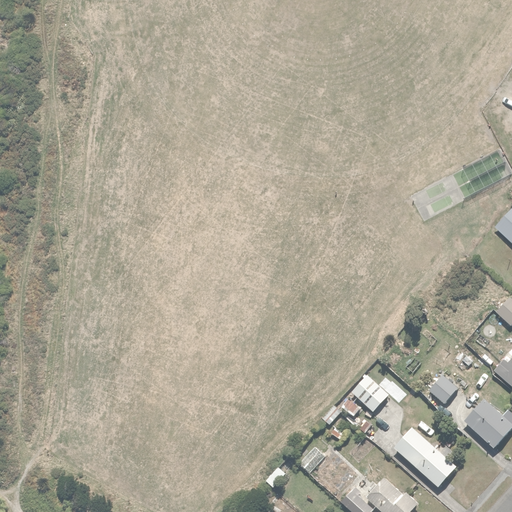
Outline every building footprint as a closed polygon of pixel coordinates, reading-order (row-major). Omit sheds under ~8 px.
[(511,206),(495,225),(511,239),(511,206)] [(511,296),(510,295),(496,310),(511,323),(511,322),(511,296)] [(511,350),(495,369),(511,384),(511,350)] [(369,372),(353,389),(373,409),(390,391),(369,372)] [(442,373),(429,387),(444,400),(457,386),(442,373)] [(483,395),(464,418),(497,447),(511,429),(511,411),(508,408),(504,413),(483,395)] [(362,406),(347,396),(341,406),(355,415),(362,406)] [(343,410),(335,404),(324,418),(332,424),(343,410)] [(413,423),(393,444),(437,484),(457,462),(413,423)] [(316,444),(301,462),(312,472),(328,454),(316,444)] [(287,473),(279,466),(265,481),(273,488),(287,473)] [(404,492),(384,475),(377,483),(374,480),(367,489),(370,491),(366,496),(385,511),(414,511),(412,510),(420,500),(406,489),(404,492)] [(353,511),(372,511),(376,507),(352,488),(341,502),(353,511)]
